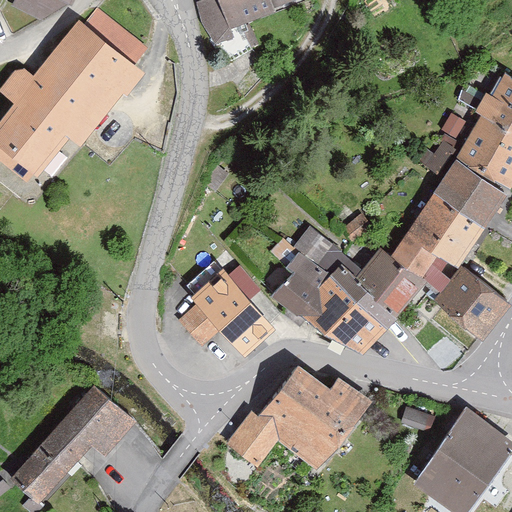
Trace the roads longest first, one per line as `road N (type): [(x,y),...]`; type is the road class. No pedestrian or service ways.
road 1 (residential): [(176,0),(198,96),(146,298),(146,344),(157,372),(213,419),(277,356),(293,352),(490,389)]
road 2 (track): [(194,130),(229,122),(271,94),(336,0)]
